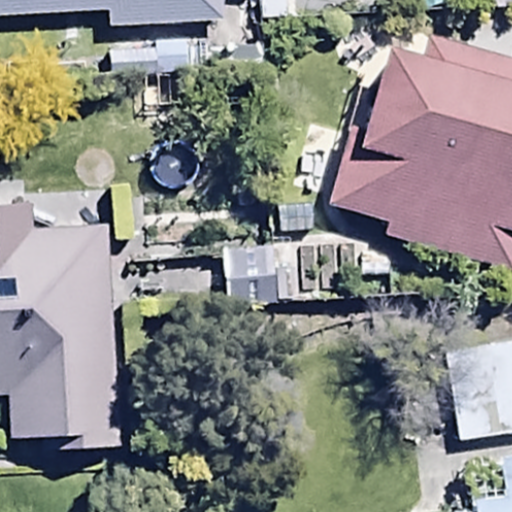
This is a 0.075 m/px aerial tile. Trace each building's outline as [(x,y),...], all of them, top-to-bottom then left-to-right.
[(214,0),(0,0),(0,20),(101,15),(101,30),(216,24),(214,0)] [(511,70),(420,43),(413,67),(370,54),(340,157),(333,155),(317,212),(381,231),(378,241),(502,278),(511,245),(511,70)] [(102,452),(98,233),(0,235),(0,400),(2,401),(2,445),(35,444),(35,453),(102,452)] [(511,437),(511,341),(439,351),(450,445),(511,437)] [(511,511),(511,466),(459,471),(462,511),(511,511)]
